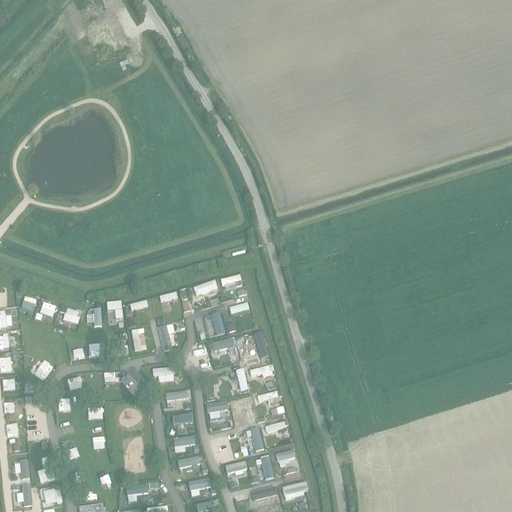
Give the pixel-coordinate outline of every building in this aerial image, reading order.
[(241,283),(239,276),(220,281),(221,288),(241,283)] [(217,291),(214,282),(193,289),(196,298),(217,291)] [(177,300),(175,294),(159,298),(160,304),(177,300)] [(146,302),(129,306),(131,312),(147,308),(146,302)] [(120,303),(106,304),(107,313),(114,312),(115,321),(122,320),(122,312),(121,312),(120,303)] [(248,311),(247,304),(229,309),(230,316),(248,311)] [(101,328),(100,311),(93,311),(94,328),(101,328)] [(200,339),(206,338),(202,321),(196,322),(200,339)] [(158,328),(164,348),(170,347),(164,326),(158,328)] [(137,331),(131,332),(134,353),(140,352),(137,331)] [(258,341),(256,334),(238,339),(239,345),(258,341)] [(216,344),(217,351),(234,346),(232,340),(216,344)] [(110,351),(110,358),(128,356),(127,349),(110,351)] [(269,373),(268,367),(249,372),(251,378),(269,373)] [(173,377),(172,369),(152,371),(153,378),(173,377)] [(243,371),(236,372),(240,393),(247,391),(243,371)] [(187,393),(165,396),(166,403),(188,401),(187,393)] [(276,393),(257,398),(258,404),(278,399),(276,393)] [(251,405),(251,399),(234,402),(234,407),(251,405)] [(210,407),(211,413),(228,410),(227,404),(210,407)] [(191,416),(172,418),(173,427),(192,424),(191,416)] [(284,423),(265,429),(267,434),(285,429),(284,423)] [(256,453),(264,452),(258,429),(250,432),(256,453)] [(292,452),(276,456),(278,464),(294,460),(292,452)] [(269,463),(267,457),(251,462),(252,468),(269,463)] [(179,470),(199,466),(198,458),(177,463),(179,470)] [(41,461),(48,483),(55,481),(48,459),(41,461)] [(227,474),(243,469),(242,464),(226,468),(227,474)] [(188,485),(189,493),(210,489),(209,480),(188,485)] [(284,497),(303,493),(302,485),(282,490),(284,497)] [(126,490),(127,497),(149,494),(148,487),(126,490)] [(252,494),(253,501),(275,496),(273,489),(252,494)] [(197,506),(197,511),(206,511),(219,510),(217,502),(197,506)]
